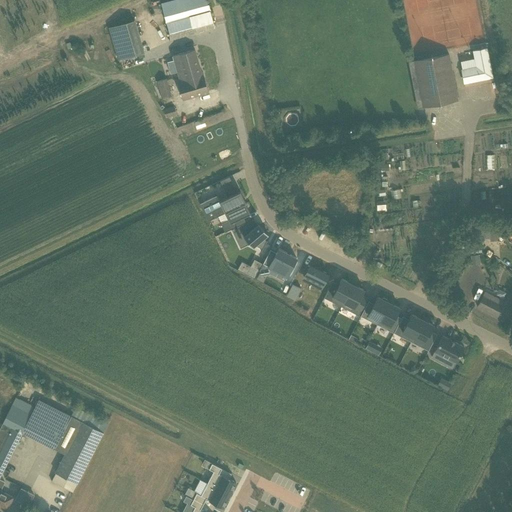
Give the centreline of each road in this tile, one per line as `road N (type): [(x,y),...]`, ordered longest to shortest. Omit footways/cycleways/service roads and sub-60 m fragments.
road 1 (residential): [(254,477),(273,407),(170,373),(53,298),(154,251),(188,323),(239,339),(306,390),(373,424)]
road 2 (residential): [(494,338),(285,225),(259,190),(250,161)]
road 3 (track): [(0,275),(250,161)]
road 4 (track): [(250,161),(470,132)]
road 5 (residential): [(431,453),(494,338)]
